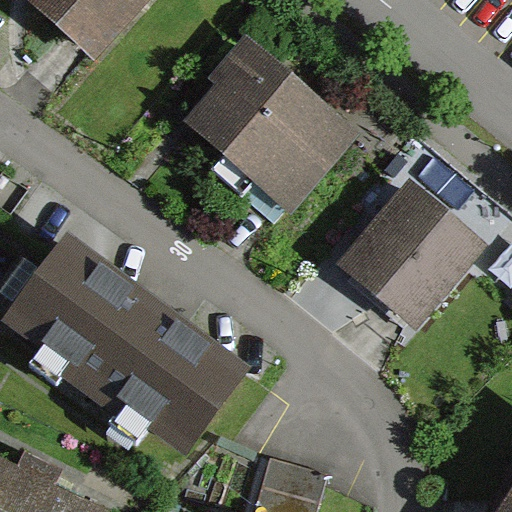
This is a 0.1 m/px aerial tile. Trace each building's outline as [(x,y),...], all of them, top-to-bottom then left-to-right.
[(41,0),(117,62),(169,0),(41,0)] [(365,141),(261,53),(199,126),(303,214),(365,141)] [(495,255),(423,195),(360,271),(432,331),(495,255)] [(270,381),(94,242),(35,316),(211,455),(270,381)] [(112,511),(0,463),(0,511),(112,511)] [(323,511),(331,480),(276,467),(264,511),(323,511)]
